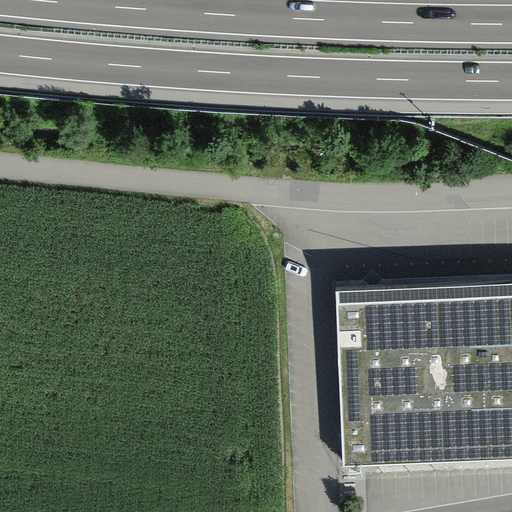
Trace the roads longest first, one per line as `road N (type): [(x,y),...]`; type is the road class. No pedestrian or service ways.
road 1 (residential): [(0,165),(324,195),(511,190)]
road 2 (motorway): [(0,53),(304,76),(511,80)]
road 3 (motorway): [(511,23),(43,0)]
